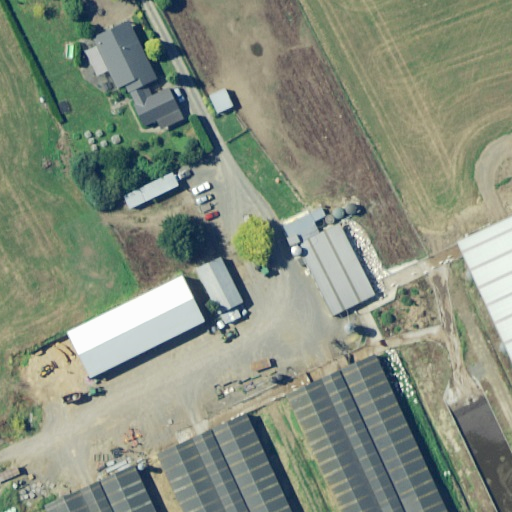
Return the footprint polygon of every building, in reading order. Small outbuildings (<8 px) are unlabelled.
[(156,81),(129,22),(92,40),(96,47),(84,52),(104,95),(125,86),(133,104),(131,105),(142,128),(156,121),(160,130),(182,120),(168,89),(153,96),(147,85),(156,81)] [(233,107),(225,90),(209,97),(217,114),(233,107)] [(145,203),(140,189),(122,197),(128,210),(145,203)] [(375,295),(338,225),(319,235),(314,225),(286,240),(300,267),(305,264),(333,317),(375,295)] [(249,315),(221,259),(196,272),(224,327),(249,315)] [(206,322),(183,276),(67,333),(90,379),(206,322)] [(322,382),(381,511),(450,511),(376,351),(349,363),(351,369),(322,382)] [(381,511),(322,382),(286,399),(338,511),(381,511)] [(192,443),(224,511),(291,511),(248,417),(192,443)] [(224,511),(192,443),(158,458),(182,511),(224,511)] [(81,494),(89,511),(155,511),(135,469),(81,494)] [(89,511),(81,494),(45,510),(46,511),(89,511)]
